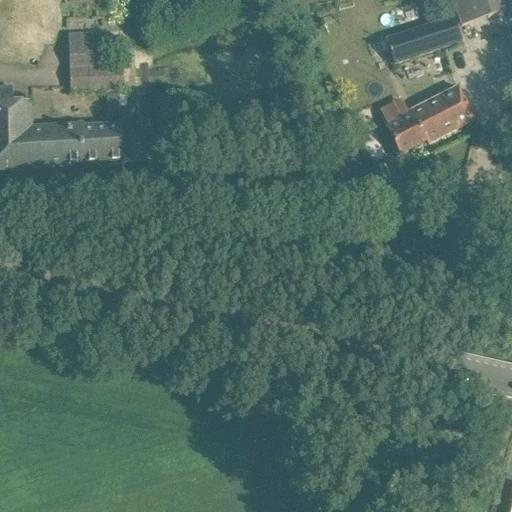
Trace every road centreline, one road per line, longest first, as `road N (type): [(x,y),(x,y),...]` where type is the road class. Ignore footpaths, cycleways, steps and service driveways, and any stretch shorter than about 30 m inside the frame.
road 1 (tertiary): [(511,384),(0,277)]
road 2 (unclassified): [(0,210),(398,200),(511,173)]
